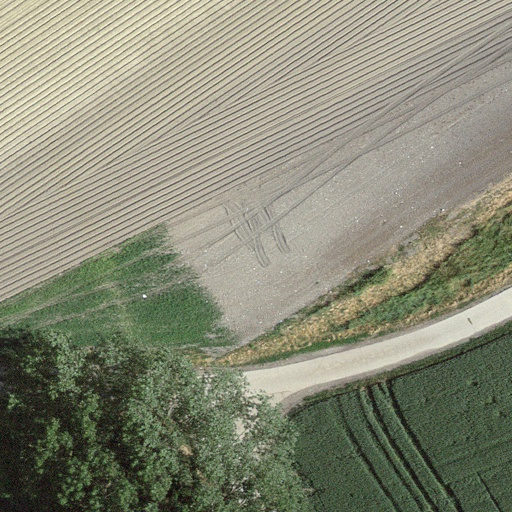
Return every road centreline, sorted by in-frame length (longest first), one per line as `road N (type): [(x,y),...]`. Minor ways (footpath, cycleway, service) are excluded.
road 1 (track): [(511,301),(280,386),(7,382)]
road 2 (track): [(7,382),(79,511)]
